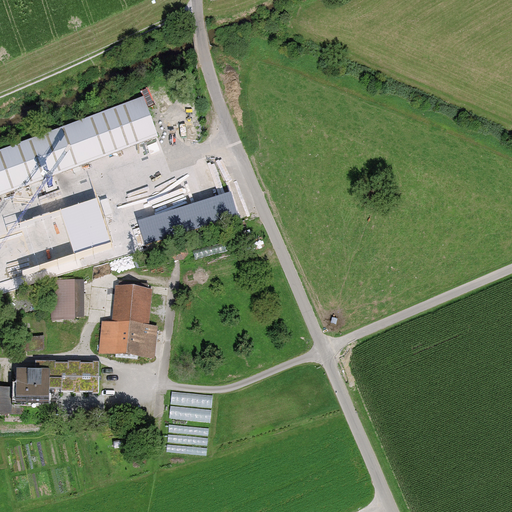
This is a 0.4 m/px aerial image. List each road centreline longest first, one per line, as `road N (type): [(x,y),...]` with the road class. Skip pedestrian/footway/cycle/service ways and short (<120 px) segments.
road 1 (unclassified): [(323,349),(210,75),(197,0)]
road 2 (unclassified): [(323,349),(225,391),(135,385),(103,359),(0,361)]
road 3 (unknown): [(303,302),(511,195)]
road 4 (track): [(197,7),(0,96)]
road 5 (unclassified): [(511,269),(323,349)]
road 6 (unclassified): [(392,511),(323,349)]
